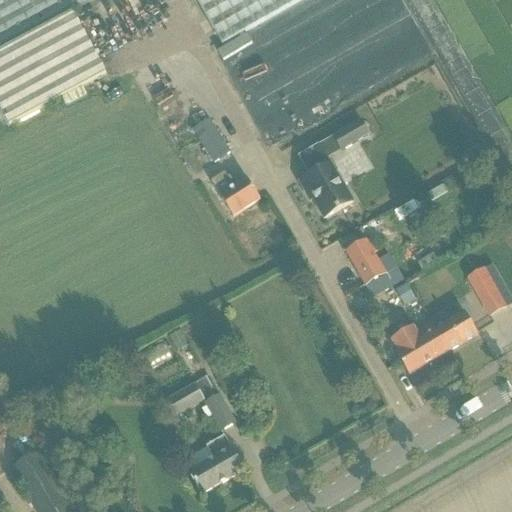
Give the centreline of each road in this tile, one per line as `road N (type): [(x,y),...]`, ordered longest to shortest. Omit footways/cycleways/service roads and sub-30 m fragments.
road 1 (unknown): [(412,419),(203,48),(171,34),(120,45)]
road 2 (tertiary): [(318,511),(511,391)]
